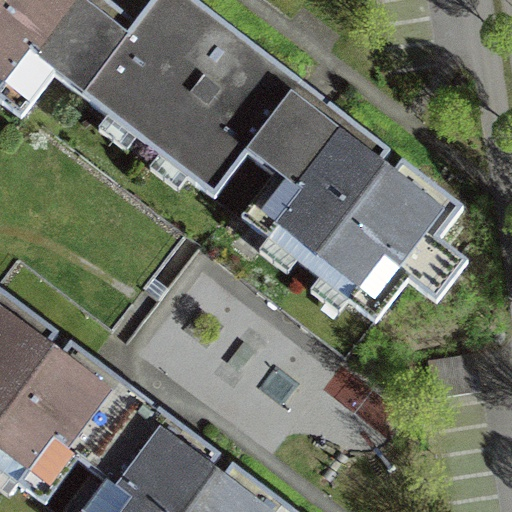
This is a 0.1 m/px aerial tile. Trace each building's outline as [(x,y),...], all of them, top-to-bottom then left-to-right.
[(81,101),(132,29),(90,0),(0,0),(0,88),(33,112),(54,82),(81,101)] [(250,220),(330,108),(177,0),(152,0),(132,29),(81,101),(250,220)] [(330,108),(250,220),(402,327),(427,292),(448,307),(475,269),(451,253),(479,213),(330,108)] [(71,511),(148,407),(18,313),(0,338),(0,468),(60,511),(71,511)] [(288,511),(179,435),(124,511),(288,511)]
